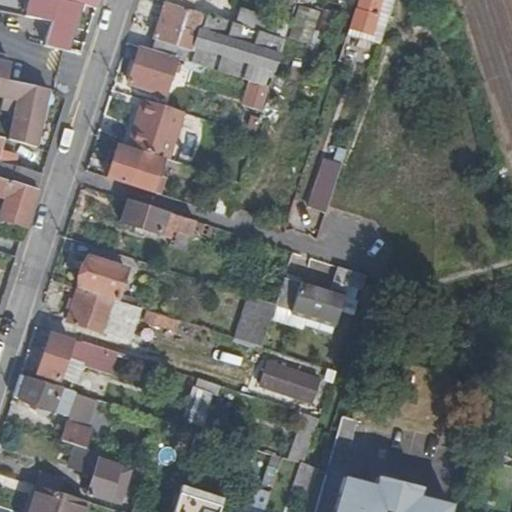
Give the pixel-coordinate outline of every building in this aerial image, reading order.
[(85,6),(65,0),(28,0),(25,15),(56,20),(46,44),(68,49),(85,6)] [(99,0),(65,0),(85,6),(97,9),(99,0)] [(363,0),(351,34),(373,41),(380,21),(390,25),(398,0),(363,0)] [(271,93),(287,44),(264,37),(239,30),(169,7),(157,44),(159,44),(155,55),(178,62),(271,93)] [(312,51),(323,19),(301,12),(291,44),(312,51)] [(244,15),(239,30),(264,37),(268,23),(244,15)] [(373,41),(351,34),(349,41),(382,51),(390,25),(380,21),(373,41)] [(155,55),(142,51),(130,86),(166,97),(178,62),(155,55)] [(17,116),(30,89),(9,85),(12,68),(0,65),(0,99),(5,101),(3,113),(17,116)] [(10,143),(37,152),(50,94),(30,89),(17,116),(10,143)] [(184,117),(145,104),(139,122),(142,123),(133,153),(144,156),(163,162),(169,164),(184,117)] [(139,122),(135,121),(126,150),(133,153),(142,123),(139,122)] [(0,181),(39,195),(43,180),(9,168),(3,166),(6,156),(2,155),(5,142),(0,141),(0,168),(4,169),(0,178),(0,181)] [(119,152),(108,182),(152,196),(163,162),(144,156),(142,160),(119,152)] [(13,157),(6,156),(3,166),(9,168),(13,157)] [(311,212),(327,218),(343,169),(327,164),(311,212)] [(27,230),(39,195),(0,181),(0,220),(12,225),(27,230)] [(219,218),(229,221),(241,188),(230,184),(219,218)] [(193,242),(197,228),(129,206),(122,226),(162,239),(164,233),(193,242)] [(118,303),(128,274),(89,261),(80,290),(118,303)] [(368,281),(339,272),(338,274),(334,287),(364,296),(368,281)] [(278,309),(277,312),(337,331),(346,304),(286,284),(278,309)] [(113,304),(80,293),(69,325),(84,329),(102,335),(113,304)] [(240,344),(265,352),(277,312),(278,309),(253,301),(240,344)] [(136,325),(139,312),(126,308),(122,320),(136,325)] [(156,324),(158,318),(151,316),(149,322),(156,324)] [(102,335),(84,329),(79,345),(95,350),(109,355),(116,357),(127,360),(131,345),(102,335)] [(60,383),(67,362),(73,346),(52,339),(39,377),(60,383)] [(113,369),(116,357),(109,355),(95,350),(79,345),(73,343),(73,346),(67,362),(96,371),(98,364),(113,369)] [(314,408),(322,384),(270,368),(262,391),(314,408)] [(338,376),(326,372),(322,384),(314,408),(310,420),(322,424),(338,376)] [(112,416),(115,409),(21,379),(14,400),(39,409),(41,418),(49,421),(54,416),(73,422),(77,410),(87,412),(88,409),(112,416)] [(205,430),(218,390),(204,385),(201,395),(197,395),(188,424),(205,430)] [(299,442),(315,448),(322,424),(310,420),(308,419),(299,442)] [(64,444),(79,449),(88,452),(93,435),(70,427),(64,444)] [(307,472),(307,470),(315,448),(299,442),(290,466),(303,470),(307,472)] [(101,460),(102,456),(88,452),(79,449),(72,469),(95,477),(89,497),(120,507),(132,471),(101,460)] [(39,489),(60,496),(64,483),(22,469),(17,482),(39,489)] [(145,485),(149,472),(140,469),(135,482),(145,485)] [(311,501),(320,474),(307,470),(307,472),(303,470),(294,495),(311,501)] [(343,483),(335,511),(449,511),(450,510),(418,502),(420,494),(375,483),(374,491),(343,483)] [(86,511),(89,505),(60,496),(39,489),(33,508),(31,511),(86,511)] [(246,511),(267,511),(272,499),(254,493),(246,511)]
